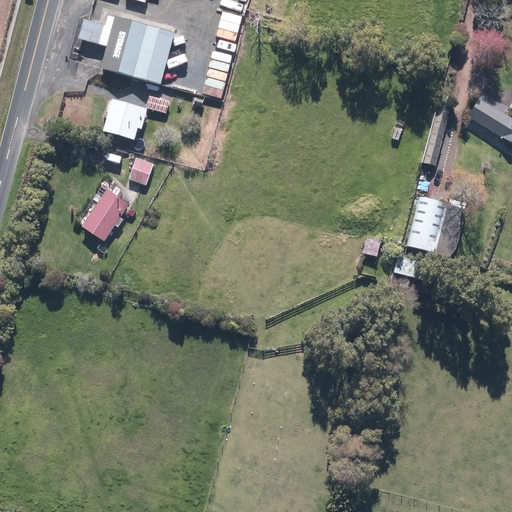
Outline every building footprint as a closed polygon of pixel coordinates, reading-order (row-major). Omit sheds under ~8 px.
[(202,57),(219,60),(228,16),(211,13),(202,57)] [(151,98),(172,103),(175,91),(164,88),(165,85),(175,88),(181,68),(170,64),(178,35),(110,16),(107,28),(88,22),(83,42),(111,49),(105,71),(155,85),(151,98)] [(233,67),(210,62),(203,92),(225,97),(233,67)] [(475,123),(511,144),(511,119),(507,117),(510,111),(490,98),(475,123)] [(106,134),(138,143),(141,131),(145,132),(151,111),(114,102),(106,134)] [(426,165),(439,169),(454,109),(441,106),(426,165)] [(124,158),(96,146),(92,155),(121,167),(124,158)] [(128,198),(138,202),(144,184),(135,180),(128,198)] [(85,229),(108,244),(132,206),(110,191),(85,229)] [(410,245),(458,257),(471,206),(453,202),(452,206),(422,198),(410,245)] [(129,214),(134,218),(138,213),(133,209),(129,214)] [(51,226),(58,229),(61,222),(55,219),(51,226)] [(382,242),(366,238),(362,256),(378,259),(382,242)]
